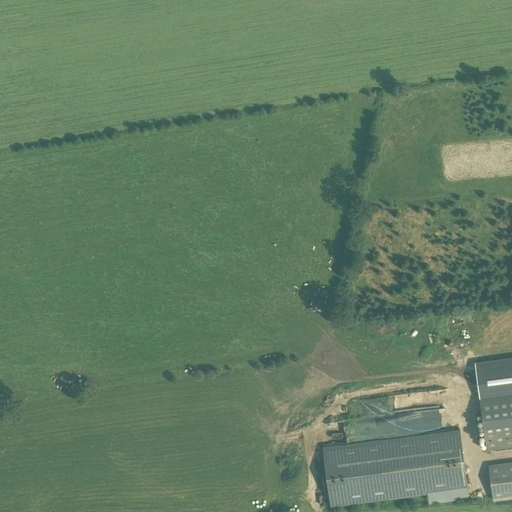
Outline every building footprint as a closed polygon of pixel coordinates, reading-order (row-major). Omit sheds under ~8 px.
[(511,348),(499,350),(501,368),(511,366),(511,348)] [(375,399),(353,399),(353,410),(375,411),(375,399)] [(511,400),(481,405),(487,450),(511,446),(511,400)] [(460,429),(323,447),(331,507),(467,488),(460,429)] [(511,462),(489,465),(493,500),(511,497),(511,462)]
